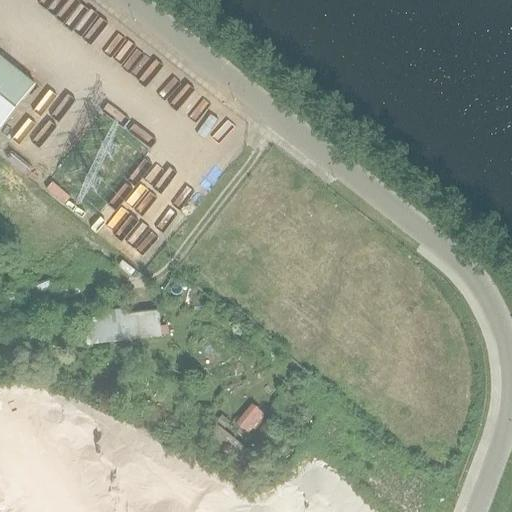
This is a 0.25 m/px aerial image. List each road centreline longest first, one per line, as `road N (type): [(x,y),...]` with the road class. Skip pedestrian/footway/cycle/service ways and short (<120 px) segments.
road 1 (unclassified): [(128,0),(457,263),(485,298),(509,362),(509,409),(473,511)]
road 2 (unknown): [(12,0),(24,23),(151,109),(198,153)]
